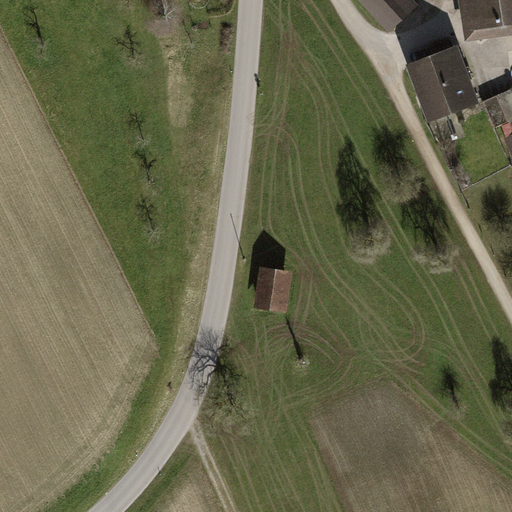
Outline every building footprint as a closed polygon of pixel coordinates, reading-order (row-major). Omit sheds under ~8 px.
[(402,0),(365,0),(389,26),(409,7),(402,0)] [(511,0),(474,0),(478,24),(511,19),(511,23),(511,0)] [(436,58),(415,66),(433,115),(472,101),(450,42),(432,48),(436,58)] [(511,88),(483,101),(495,127),(511,120),(511,88)] [(511,126),(511,123),(502,126),(511,149),(511,126)] [(286,275),(264,272),(259,303),(281,307),(286,275)]
